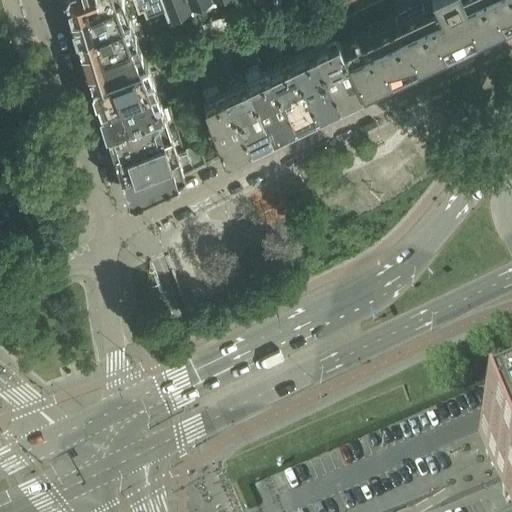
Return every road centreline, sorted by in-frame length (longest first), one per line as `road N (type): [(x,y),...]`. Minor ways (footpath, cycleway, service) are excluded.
road 1 (tertiary): [(511,147),(387,279),(127,404)]
road 2 (tertiary): [(137,455),(511,277)]
road 3 (residential): [(395,100),(106,243)]
road 4 (residential): [(106,243),(102,205),(35,0)]
road 5 (residential): [(127,404),(106,243)]
road 6 (residential): [(106,243),(0,299)]
